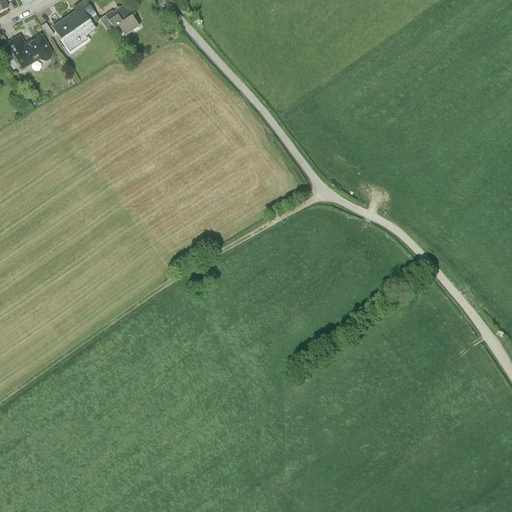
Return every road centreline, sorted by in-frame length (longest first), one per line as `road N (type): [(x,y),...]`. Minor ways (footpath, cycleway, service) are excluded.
road 1 (residential): [(159,0),(336,198),(401,233),(511,374)]
road 2 (track): [(325,186),(0,398)]
